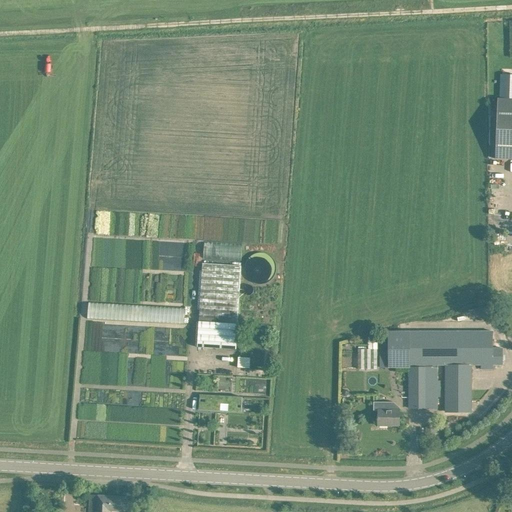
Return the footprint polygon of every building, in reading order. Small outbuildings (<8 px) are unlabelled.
[(511,99),(497,99),(495,159),(511,159),(511,99)] [(202,263),(199,322),(237,325),(241,265),(202,263)] [(237,325),(199,322),(197,347),(236,350),(237,325)] [(388,338),(380,338),(380,368),(389,368),(409,368),(409,331),(388,332),(388,338)] [(472,365),(481,365),(482,365),(482,331),(409,331),(409,368),(437,368),(437,365),(446,365),(472,365)] [(482,365),(481,365),(481,369),(492,369),(492,365),(502,365),(502,348),(492,348),(492,331),(482,331),(482,365)] [(250,358),(238,357),(237,367),(249,368),(250,358)] [(472,365),(446,365),(445,411),(471,411),(472,365)] [(437,408),(437,368),(409,368),(409,408),(437,408)] [(200,394),(199,410),(241,413),(242,397),(200,394)] [(399,424),(399,408),(393,408),(393,402),(373,402),(373,411),(378,411),(378,417),(377,417),(377,419),(378,419),(378,426),(391,426),(391,424),(399,424)] [(435,426),(426,426),(426,436),(435,436),(435,426)] [(128,511),(129,497),(98,495),(90,495),(89,511),(128,511)]
